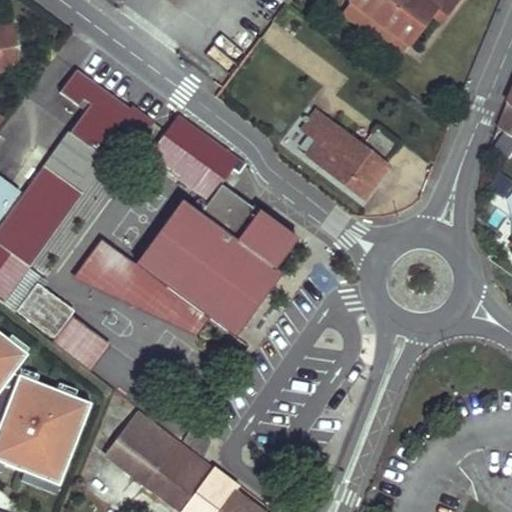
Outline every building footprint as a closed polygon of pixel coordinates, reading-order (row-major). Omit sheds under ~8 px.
[(351,0),(343,11),(401,54),(429,17),(442,0),(351,0)] [(455,0),(442,0),(429,17),(438,24),(455,0)] [(0,72),(15,70),(8,22),(0,23),(0,72)] [(129,110),(76,72),(60,93),(84,110),(0,225),(0,246),(27,266),(112,152),(104,147),(118,126),(140,141),(153,123),(132,107),(129,110)] [(511,95),(498,129),(507,136),(511,129),(511,95)] [(147,156),(191,190),(218,151),(221,147),(177,113),(147,156)] [(362,149),(317,113),(304,130),(320,143),(309,155),(363,200),(388,170),(385,167),(393,155),(371,137),(362,149)] [(222,154),(218,151),(191,190),(207,201),(197,215),(180,203),(135,267),(167,289),(172,282),(209,308),(204,315),(210,319),(236,337),(268,292),(261,287),(275,268),(296,238),(220,185),(230,169),(236,173),(243,164),(225,149),(222,154)] [(0,215),(18,191),(0,177),(0,215)] [(198,337),(210,319),(204,315),(209,308),(172,282),(167,289),(135,267),(100,242),(72,283),(198,337)] [(27,266),(0,246),(0,301),(0,302),(27,266)] [(33,285),(39,290),(46,280),(27,266),(0,302),(13,312),(15,309),(33,285)] [(281,272),(275,268),(261,287),(268,292),(281,272)] [(15,309),(52,337),(58,328),(67,316),(70,312),(39,290),(33,285),(15,309)] [(106,346),(67,316),(58,328),(52,337),(48,342),(87,372),(106,346)] [(0,386),(29,348),(0,326),(0,386)] [(18,369),(0,415),(0,456),(63,482),(96,399),(18,369)] [(237,487),(137,411),(106,455),(180,511),(257,511),(233,493),(237,487)] [(22,511),(0,503),(0,511),(22,511)]
